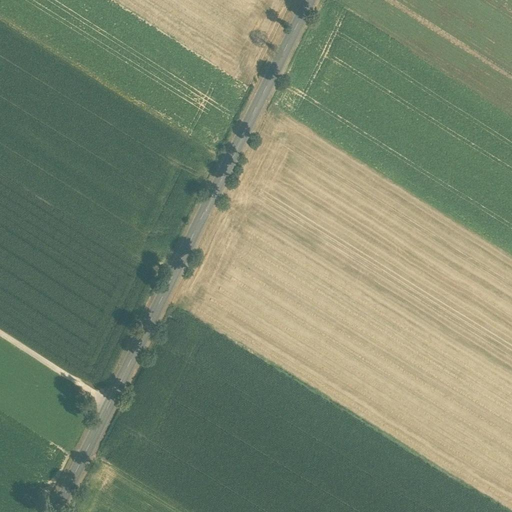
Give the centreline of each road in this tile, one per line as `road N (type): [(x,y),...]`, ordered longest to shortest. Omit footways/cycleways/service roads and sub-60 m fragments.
road 1 (secondary): [(310,0),(57,511)]
road 2 (track): [(0,335),(108,405)]
